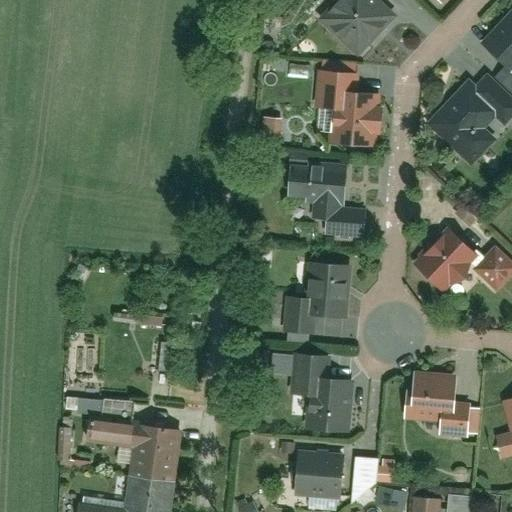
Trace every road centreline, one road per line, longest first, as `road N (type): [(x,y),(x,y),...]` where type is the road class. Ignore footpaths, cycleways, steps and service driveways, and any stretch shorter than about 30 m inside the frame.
road 1 (residential): [(480,0),(428,52),(408,93),(390,306),(395,325),(412,338),(511,345)]
road 2 (track): [(251,0),(213,396)]
